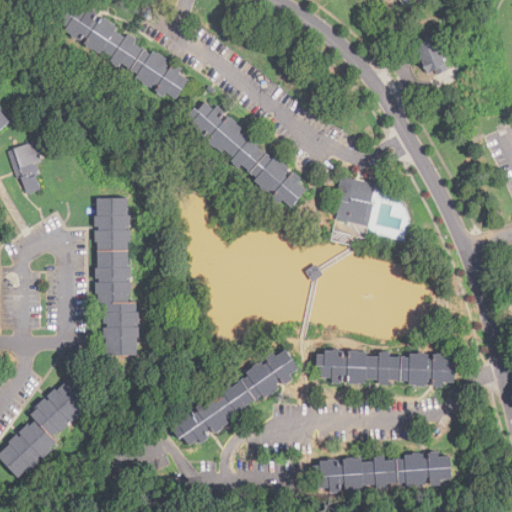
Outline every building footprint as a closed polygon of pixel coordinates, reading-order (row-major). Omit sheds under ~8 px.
[(177,99),(168,93),(165,97),(159,93),(161,89),(155,85),(152,90),(136,79),(139,74),(122,63),(120,67),(111,62),(114,58),(103,51),(101,54),(87,44),(89,41),(84,37),(82,41),(66,31),(68,28),(62,23),(68,14),(72,17),(78,6),(88,13),(90,9),(99,15),(97,19),(101,21),(104,17),(119,27),(116,31),(126,38),(129,34),(138,40),(135,44),(152,56),(154,52),(170,62),(167,66),(172,68),(174,64),(183,70),(180,74),(189,81),(177,99)] [(442,75),(438,70),(429,75),(416,47),(426,42),(424,38),(432,34),(449,72),(442,75)] [(292,208),(284,200),(280,204),(274,198),(277,194),(273,190),(270,194),(256,181),(258,179),(243,165),(239,169),(232,162),(235,159),(226,150),(223,153),(210,141),(212,138),(208,134),(204,138),(191,126),(194,122),(188,117),(195,109),(199,112),(206,103),(215,111),(218,107),(226,114),(223,117),(226,120),(230,116),(243,129),(240,132),(250,141),(253,137),(261,144),(258,148),(273,161),(276,158),(290,170),(287,173),(291,176),(294,173),(301,180),(299,183),(307,191),(292,208)] [(0,131),(0,105),(2,108),(11,122),(0,131)] [(28,195),(22,178),(18,180),(9,153),(34,143),(38,155),(41,153),(44,162),(37,165),(39,171),(39,176),(41,190),(28,195)] [(369,225),(338,220),(342,193),(339,193),(341,178),(357,180),(359,170),(363,171),(361,182),(377,184),(369,225)] [(108,357),(105,340),(104,329),(108,329),(108,325),(104,325),(106,314),(107,306),(99,305),(96,295),(96,284),(100,284),(101,280),(96,280),(99,269),(96,243),(96,232),(99,232),(100,228),(96,228),(98,218),(98,200),(128,199),(131,217),(132,227),(128,228),(128,231),(131,231),(132,242),(129,243),(129,269),(132,280),(129,280),(129,283),(132,283),(132,294),(129,304),(137,305),(138,313),(140,324),(137,324),(137,328),(140,328),(141,339),(138,356),(108,357)] [(51,212),(49,204),(60,200),(62,208),(51,212)] [(314,282),(307,272),(318,265),(320,268),(325,274),(314,282)] [(190,447),(184,438),(180,441),(174,431),(180,427),(178,423),(193,413),(195,416),(200,413),(197,409),(212,399),(215,402),(225,395),(222,391),(230,385),(233,389),(250,378),(247,374),(263,363),(265,367),(270,364),(267,360),(275,354),(277,358),(287,352),(300,370),(290,376),(293,381),(285,386),(282,382),(278,385),(280,389),(265,399),(263,396),(247,408),(250,412),(241,418),(238,414),(227,421),(230,425),(215,435),(213,431),(208,434),(210,437),(203,444),(200,440),(190,447)] [(444,389),(435,388),(435,383),(428,382),(428,387),(410,386),(410,382),(390,381),(390,386),(379,386),(379,381),(367,380),(367,385),(333,384),(333,378),(322,378),(322,367),(318,367),(318,356),(326,356),(326,352),(368,353),(368,358),(381,359),(381,353),(391,354),(391,359),(411,359),(411,356),(430,356),(430,361),(436,361),(436,356),(445,356),(445,362),(457,362),(456,384),(444,384),(444,389)] [(19,480),(0,457),(0,454),(10,443),(12,441),(18,436),(20,438),(23,436),(20,433),(30,427),(37,421),(32,416),(38,407),(48,397),(58,393),(72,380),(91,403),(78,414),(72,424),(60,432),(53,438),(55,440),(59,444),(52,451),(54,454),(46,461),(42,457),(39,459),(42,463),(34,470),(19,480)] [(332,495),(331,489),(320,490),(319,479),(313,476),(313,468),(321,468),(321,462),(337,461),(338,465),(346,465),(346,461),(362,460),(363,464),(375,463),(375,458),(386,458),(386,462),(406,461),(406,457),(424,456),(424,460),(430,459),(429,454),(439,454),(440,459),(451,458),(452,480),(441,481),(442,487),(432,488),(432,482),(427,482),(427,487),(408,488),(408,484),(388,485),(388,491),(379,492),(378,487),(366,487),(366,492),(349,493),(349,488),(339,488),(339,494),(332,495)]
